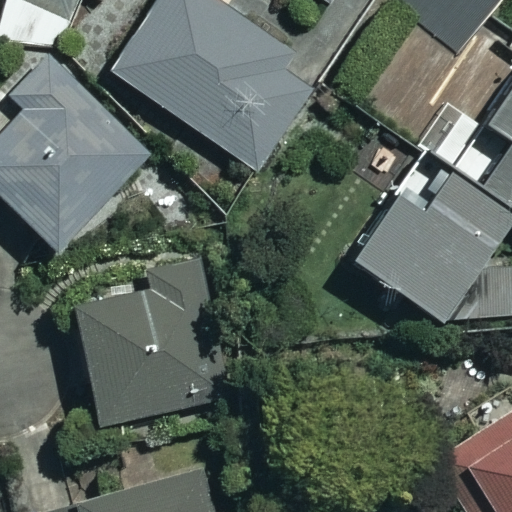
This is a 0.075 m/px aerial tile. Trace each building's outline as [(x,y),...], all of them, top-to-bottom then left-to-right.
[(1,0),(0,4),(0,47),(52,51),(73,0),(1,0)] [(321,76),(208,0),(156,0),(107,73),(256,174),(321,76)] [(320,0),(349,19),(361,0),(320,0)] [(150,162),(46,55),(2,98),(18,114),(0,132),(0,200),(54,256),(150,162)] [(511,75),(447,173),(510,215),(511,216),(511,75)] [(510,215),(447,173),(423,210),(396,192),(348,264),(438,324),(510,215)] [(224,400),(196,261),(148,271),(153,292),(71,309),(95,427),(224,400)] [(511,511),(511,418),(440,453),(468,511),(511,511)] [(61,511),(215,511),(202,469),(61,511)]
